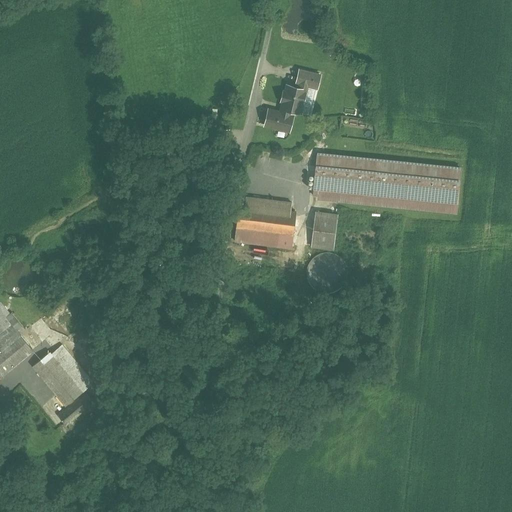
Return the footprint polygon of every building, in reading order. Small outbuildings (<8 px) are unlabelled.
[(320,75),(300,70),(297,83),(307,86),(317,88),(320,75)] [(281,112),(269,110),(265,125),(289,131),(293,115),(290,115),(291,111),(300,113),(307,86),(298,84),(297,88),(287,85),(286,92),(284,92),(281,101),(283,101),(281,112)] [(229,127),(219,126),(216,155),(227,156),(229,127)] [(461,169),(317,154),(314,188),(320,188),(458,202),(461,169)] [(458,202),(320,188),(319,198),(408,207),(457,212),(458,202)] [(292,203),(246,197),(245,205),(291,211),(292,203)] [(245,205),(239,205),(236,228),(293,235),(296,212),(291,211),(245,205)] [(338,215),(316,212),(312,246),(333,249),(338,215)] [(293,235),(236,228),(235,241),(283,247),(282,258),(290,259),(293,235)] [(346,280),(347,272),(345,264),(341,257),(334,253),(326,252),(318,253),(312,258),(307,265),(306,273),(308,281),(312,287),(319,291),(327,293),(335,291),(341,286),(346,280)] [(36,267),(31,261),(24,257),(16,257),(8,259),(2,264),(0,268),(0,284),(1,287),(6,293),(13,296),(21,297),(28,294),(34,289),(38,282),(38,274),(36,267)] [(11,314),(0,302),(0,372),(4,377),(3,375),(34,350),(20,333),(26,328),(13,313),(11,314)] [(97,323),(98,317),(97,311),(93,306),(88,303),(82,302),(76,304),(71,307),(68,312),(67,319),(68,324),(72,329),(77,332),(83,333),(89,332),(94,328),(97,323)] [(82,392),(49,352),(33,366),(66,406),(82,392)] [(86,392),(58,415),(66,425),(94,402),(86,392)] [(60,430),(32,396),(10,413),(38,448),(60,430)]
